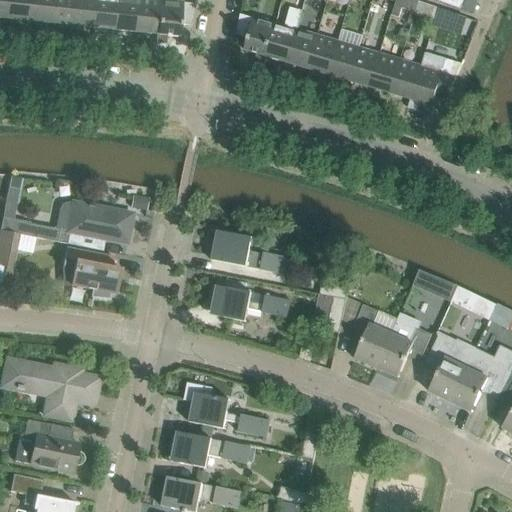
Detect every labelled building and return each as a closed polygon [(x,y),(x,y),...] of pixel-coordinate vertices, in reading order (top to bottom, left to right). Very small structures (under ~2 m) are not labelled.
[(0,0),(0,18),(7,19),(8,0),(0,0)] [(8,0),(7,19),(28,21),(30,0),(8,0)] [(30,0),(28,21),(49,24),(52,0),(30,0)] [(52,0),(49,24),(71,26),(73,0),(52,0)] [(73,0),(71,26),(92,28),(95,0),(73,0)] [(95,0),(92,28),(114,31),(117,0),(95,0)] [(117,0),(114,31),(135,33),(138,0),(117,0)] [(161,0),(159,0),(138,0),(135,33),(156,35),(157,35),(161,0)] [(179,37),(181,25),(191,26),(195,5),(183,3),(161,0),(157,35),(156,35),(155,44),(166,45),(167,36),(179,37)] [(408,0),(406,7),(405,10),(414,13),(418,1),(413,0),(408,0)] [(462,0),(436,0),(459,8),(462,0)] [(435,20),(437,16),(439,9),(418,1),(414,13),(435,20)] [(285,26),(276,23),(266,57),(267,57),(287,63),(297,29),(302,12),(290,8),(285,26)] [(394,9),(391,20),(400,23),(403,11),(394,9)] [(440,9),(435,22),(447,26),(452,13),(440,9)] [(241,15),(237,35),(248,38),(245,51),(257,54),(254,63),(265,65),(267,57),(266,57),(276,23),(255,17),(254,19),(241,15)] [(287,63),(308,69),(318,36),(297,29),(287,63)] [(338,42),(318,36),(308,69),(328,76),(338,42)] [(328,76),(349,82),(359,48),(338,42),(328,76)] [(380,54),(359,48),(349,82),(370,88),(380,54)] [(401,60),(380,54),(370,88),(390,94),(401,60)] [(411,100),(408,108),(418,111),(421,103),(433,107),(436,96),(447,100),(457,77),(462,64),(425,54),(421,67),(411,100)] [(390,94),(411,100),(421,67),(401,60),(390,94)] [(454,131),(461,134),(462,135),(466,124),(456,120),(452,130),(454,131)] [(65,203),(61,205),(60,209),(55,230),(30,225),(30,223),(2,218),(0,229),(0,231),(67,245),(69,233),(127,244),(133,215),(94,207),(95,205),(88,204),(88,206),(73,203),(69,203),(65,203)] [(216,240),(211,261),(247,268),(260,270),(260,271),(285,276),(289,258),(264,254),(264,255),(250,252),(253,239),(226,233),(217,231),(216,240)] [(12,249),(0,246),(0,278),(6,280),(12,249)] [(117,293),(120,278),(121,270),(112,268),(114,258),(102,256),(66,249),(62,270),(63,270),(63,269),(74,271),(71,286),(94,291),(93,297),(91,296),(91,298),(110,300),(111,299),(109,298),(110,292),(117,293)] [(320,295),(333,298),(334,298),(346,300),(349,288),(322,282),(320,295)] [(460,285),(452,301),(472,312),(481,296),(460,285)] [(287,318),(290,301),(265,296),(263,306),(250,303),(252,294),(216,286),(211,316),(220,318),(246,323),(249,310),(262,312),(262,313),(287,318)] [(341,325),(346,300),(334,298),(333,298),(334,298),(327,332),(339,334),(341,325)] [(346,300),(341,325),(353,330),(363,307),(346,300)] [(511,311),(498,304),(490,320),(508,329),(511,319),(511,311)] [(377,369),(391,335),(373,327),(379,312),(364,306),(363,307),(353,330),(365,335),(355,359),(377,369)] [(391,335),(377,369),(399,378),(407,360),(409,354),(421,359),(432,335),(417,328),(420,322),(401,314),(398,320),(391,335)] [(429,362),(441,368),(432,385),(429,392),(451,402),(459,385),(475,352),(457,344),(455,346),(440,339),(429,362)] [(484,389),(496,395),(500,385),(507,371),(492,364),(493,361),(475,352),(459,385),(451,402),(472,413),(481,395),(484,389)] [(82,371),(54,365),(53,369),(9,360),(4,386),(48,395),(44,416),(71,422),(75,402),(94,406),(98,385),(100,379),(81,375),(82,371)] [(183,399),(183,401),(193,403),(189,423),(204,426),(201,437),(211,439),(213,428),(224,430),(226,420),(240,423),(238,433),(267,438),(270,421),(242,415),(241,417),(228,414),(230,400),(210,396),(211,390),(189,386),(186,400),(183,399)] [(511,412),(502,428),(511,433),(511,386),(505,399),(511,403),(511,412)] [(73,474),(75,466),(78,466),(81,465),(83,462),(84,459),(83,456),(81,454),(78,452),(79,445),(48,438),(50,426),(27,421),(24,436),(19,435),(13,462),(73,474)] [(314,460),(320,434),(307,431),(301,458),(314,460)] [(177,432),(171,462),(206,469),(209,455),(222,458),(222,460),(247,465),(250,447),(211,439),(201,437),(177,432)] [(40,497),(43,481),(13,475),(10,492),(25,495),(23,505),(37,508),(35,511),(72,511),(74,506),(75,506),(75,504),(40,497)] [(241,493),(168,478),(162,507),(186,511),(197,511),(200,502),(238,510),(241,493)] [(305,505),(308,493),(281,487),(279,500),(305,505)]
